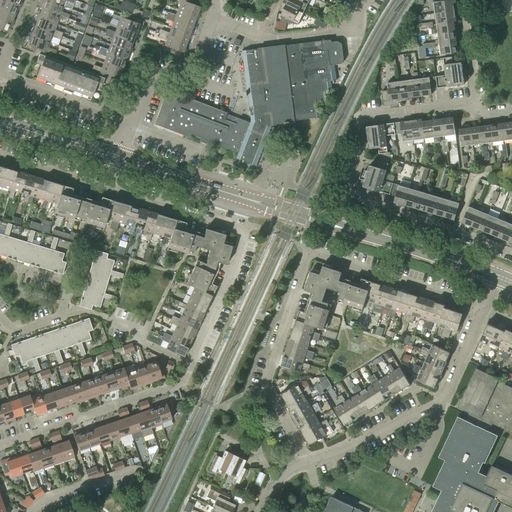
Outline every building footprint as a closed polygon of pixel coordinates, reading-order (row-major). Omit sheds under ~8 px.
[(18,6),(3,0),(0,0),(0,9),(14,15),(18,6)] [(61,12),(63,6),(46,0),(44,0),(42,9),(68,19),(70,15),(61,12)] [(181,0),(178,10),(196,16),(200,7),(187,2),(188,0),(181,0)] [(303,13),(308,4),(298,0),(287,0),(286,5),(303,13)] [(433,2),(435,14),(454,11),(453,0),(440,0),(441,1),(433,2)] [(126,12),(133,13),(135,5),(128,4),(126,12)] [(94,8),(91,14),(98,17),(102,7),(95,5),(94,8)] [(298,25),(303,13),(286,5),(281,15),(280,22),(298,25)] [(14,15),(0,9),(0,19),(10,24),(14,15)] [(68,19),(42,9),(38,18),(56,25),(58,19),(67,22),(68,19)] [(193,26),(196,16),(178,10),(176,15),(168,12),(166,16),(193,26)] [(456,22),(454,11),(435,14),(436,24),(454,22),(456,22)] [(329,19),(335,22),(338,15),(332,12),(329,19)] [(119,21),(117,27),(136,34),(139,24),(113,14),(111,18),(119,21)] [(193,26),(166,16),(165,19),(173,22),(171,28),(189,35),(193,26)] [(54,30),(56,25),(38,18),(35,27),(61,37),(63,33),(54,30)] [(10,24),(0,19),(0,30),(6,33),(10,24)] [(324,29),(326,24),(316,20),(314,24),(324,29)] [(81,23),(76,22),(73,27),(83,31),(85,25),(81,23)] [(455,32),(454,22),(436,24),(438,35),(455,32)] [(61,37),(35,27),(32,36),(50,42),(52,37),(60,40),(61,37)] [(132,43),(136,34),(117,27),(115,33),(107,30),(106,33),(132,43)] [(189,35),(171,28),(169,33),(161,30),(160,34),(186,44),(189,35)] [(456,43),(455,32),(438,35),(439,45),(456,43)] [(129,52),(132,43),(106,33),(104,36),(112,39),(110,45),(129,52)] [(183,53),(186,44),(160,34),(158,37),(166,40),(164,46),(183,53)] [(84,44),(89,46),(91,40),(101,43),(102,40),(86,35),(84,44)] [(48,48),(50,42),(32,36),(28,45),(55,55),(56,51),(48,48)] [(327,40),(264,48),(266,69),(245,72),(250,112),(251,121),(250,123),(247,132),(261,138),(267,140),(273,123),(279,122),(290,121),(321,117),(319,103),(329,101),(328,91),(333,91),(332,81),(337,80),(335,65),(343,64),(345,60),(343,44),(340,41),(332,42),(332,40),(327,40)] [(458,53),(456,43),(439,45),(440,55),(458,53)] [(125,61),(129,52),(110,45),(108,51),(100,48),(99,51),(125,61)] [(242,51),(245,72),(266,69),(264,48),(242,51)] [(76,52),(70,50),(67,60),(72,62),(76,52)] [(122,70),(125,61),(99,51),(98,55),(106,58),(104,63),(122,70)] [(446,75),(436,76),(438,88),(464,84),(464,78),(470,77),(468,67),(462,68),(461,62),(453,63),(452,57),(443,58),(446,75)] [(55,84),(61,66),(41,58),(39,61),(42,62),(36,77),(55,84)] [(119,79),(122,70),(104,63),(101,69),(93,66),(92,69),(119,79)] [(73,91),(80,72),(61,66),(55,84),(73,91)] [(100,80),(80,72),(73,91),(91,98),(97,83),(99,84),(100,80)] [(438,88),(436,76),(419,78),(422,96),(432,94),(431,89),(438,88)] [(422,96),(419,78),(409,80),(412,97),(422,96)] [(412,97),(409,80),(398,81),(401,101),(412,100),(412,97)] [(401,101),(398,81),(387,83),(388,90),(382,91),(384,106),(391,105),(390,102),(401,101)] [(228,113),(168,90),(155,124),(190,138),(193,132),(203,136),(204,134),(209,136),(207,141),(227,149),(228,148),(239,153),(247,132),(250,123),(238,118),(236,124),(225,120),(228,113)] [(453,117),(443,119),(445,136),(455,134),(453,117)] [(425,138),(422,121),(422,119),(411,121),(413,140),(425,138)] [(445,136),(443,119),(433,120),(435,137),(445,136)] [(435,137),(433,120),(422,121),(425,138),(435,137)] [(413,140),(411,121),(392,123),(393,135),(402,134),(403,141),(413,140)] [(511,139),(511,132),(511,122),(500,124),(503,141),(511,139)] [(393,135),(392,123),(367,127),(368,133),(361,133),(363,143),(369,142),(370,149),(378,147),(379,154),(387,153),(385,136),(393,135)] [(503,141),(500,124),(490,125),(492,142),(503,141)] [(492,142),(490,125),(480,126),(482,144),(492,142)] [(482,144),(480,126),(469,128),(472,145),(482,144)] [(472,145),(469,128),(459,129),(461,146),(472,145)] [(257,166),(267,140),(261,138),(247,132),(239,153),(237,158),(257,166)] [(363,186),(391,195),(394,183),(383,180),(388,164),(380,161),(378,167),(369,165),(368,171),(362,169),(359,178),(365,180),(363,186)] [(11,190),(16,171),(7,168),(2,187),(11,190)] [(20,193),(25,174),(16,171),(11,190),(9,198),(12,199),(15,191),(20,193)] [(27,203),(35,177),(25,174),(20,193),(26,194),(23,202),(27,203)] [(39,198),(44,179),(35,177),(27,203),(31,204),(33,197),(39,198)] [(46,209),(53,182),(44,179),(39,198),(44,200),(42,208),(46,209)] [(57,204),(62,185),(53,182),(46,209),(49,210),(51,202),(57,204)] [(404,205),(409,188),(400,185),(394,183),(391,195),(395,196),(393,204),(404,207),(405,205),(404,205)] [(80,217),(84,201),(70,197),(71,194),(73,195),(76,187),(73,186),(72,188),(62,185),(57,204),(54,212),(74,218),(74,216),(80,217)] [(414,208),(419,191),(409,188),(404,205),(405,205),(414,208)] [(424,211),(429,194),(419,191),(414,208),(424,211)] [(434,214),(439,197),(429,194),(424,211),(434,214)] [(103,227),(111,200),(102,197),(102,196),(99,195),(97,202),(100,203),(99,206),(84,201),(80,217),(85,219),(84,222),(103,227)] [(444,217),(449,200),(439,197),(434,214),(444,217)] [(113,229),(120,203),(111,200),(106,219),(111,220),(109,228),(113,229)] [(459,203),(449,200),(444,217),(454,220),(459,203)] [(124,224),(130,206),(120,203),(113,229),(116,230),(119,223),(124,224)] [(131,235),(139,208),(130,206),(124,224),(130,226),(128,234),(131,235)] [(472,226),(478,210),(469,206),(462,222),(472,226)] [(143,230),(148,211),(139,208),(131,235),(135,236),(137,228),(143,230)] [(481,230),(488,214),(478,210),(472,226),(481,230)] [(152,233),(157,214),(148,211),(143,230),(148,232),(146,239),(149,240),(152,233)] [(161,235),(166,217),(157,214),(152,233),(161,235)] [(491,234),(497,218),(488,214),(481,230),(491,234)] [(170,238),(175,220),(166,217),(161,235),(170,238)] [(500,238),(507,222),(497,218),(491,234),(500,238)] [(200,247),(203,237),(183,231),(184,228),(187,229),(189,222),(186,221),(185,223),(175,220),(170,238),(167,247),(187,253),(188,250),(193,252),(195,246),(200,247)] [(510,242),(511,237),(511,224),(507,222),(500,238),(510,242)] [(50,227),(40,224),(38,230),(48,233),(50,227)] [(0,255),(1,255),(6,236),(8,236),(10,231),(6,229),(4,235),(0,233),(0,255)] [(206,229),(203,237),(200,247),(209,250),(206,259),(217,262),(226,264),(231,246),(222,243),(225,234),(206,229)] [(70,231),(69,234),(68,239),(76,241),(78,233),(70,231)] [(12,259),(17,239),(8,236),(6,236),(1,255),(12,259)] [(33,238),(28,236),(27,242),(29,243),(23,262),(35,266),(40,246),(31,243),(33,238)] [(27,242),(17,239),(12,259),(23,262),(29,243),(27,242)] [(56,244),(52,243),(50,249),(40,246),(35,266),(46,269),(52,249),(54,250),(56,244)] [(64,253),(54,250),(52,249),(46,269),(62,274),(66,262),(61,261),(64,253)] [(108,254),(96,250),(91,266),(110,272),(111,270),(114,260),(107,258),(108,254)] [(208,282),(217,262),(206,259),(205,264),(199,261),(197,266),(194,265),(186,284),(194,287),(212,296),(216,286),(217,287),(219,284),(212,281),(210,283),(208,282)] [(110,272),(91,266),(87,278),(107,284),(110,275),(116,276),(117,272),(111,270),(110,272)] [(336,291),(339,281),(342,272),(322,266),(319,275),(310,272),(305,290),(314,293),(324,296),(326,288),(336,291)] [(365,300),(371,282),(361,279),(362,277),(359,276),(356,284),(359,284),(358,287),(339,281),(336,291),(340,292),(338,299),(344,300),(343,303),(363,309),(365,300)] [(107,284),(87,278),(84,289),(103,295),(103,297),(109,299),(110,295),(104,293),(107,284)] [(372,311),(380,285),(371,282),(365,300),(371,302),(368,310),(372,311)] [(384,306),(390,287),(380,285),(372,311),(375,312),(378,304),(384,306)] [(212,296),(194,287),(190,296),(208,304),(212,296)] [(390,316),(399,290),(390,287),(384,306),(389,308),(387,315),(390,316)] [(100,307),(103,297),(103,295),(84,289),(79,306),(91,309),(92,305),(100,307)] [(402,312),(408,293),(399,290),(390,316),(394,318),(396,310),(402,312)] [(322,301),(324,296),(314,293),(307,313),(305,312),(306,309),(298,307),(297,310),(299,311),(295,320),(314,326),(323,329),(329,310),(326,309),(328,303),(322,301)] [(409,322),(417,296),(408,293),(402,312),(407,314),(405,321),(409,322)] [(208,304),(190,296),(186,304),(204,313),(208,304)] [(420,318),(426,299),(417,296),(409,322),(412,323),(415,316),(420,318)] [(204,313),(186,304),(175,299),(173,303),(184,308),(182,314),(200,322),(204,313)] [(427,328),(435,302),(426,299),(420,318),(426,319),(423,327),(427,328)] [(444,307),(445,305),(435,302),(427,328),(430,329),(433,322),(438,323),(439,324),(444,307)] [(445,337),(453,310),(444,307),(439,324),(438,323),(438,326),(444,328),(441,335),(445,337)] [(463,313),(453,310),(445,337),(448,338),(450,330),(457,332),(463,313)] [(200,322),(182,314),(179,319),(172,316),(170,319),(196,330),(200,322)] [(89,318),(72,324),(79,343),(76,344),(78,350),(83,348),(81,342),(91,339),(88,330),(92,329),(89,318)] [(196,330),(170,319),(169,322),(176,325),(174,331),(192,339),(196,330)] [(312,332),(314,326),(295,320),(292,330),(319,338),(320,334),(312,332)] [(484,353),(496,327),(487,323),(479,341),(484,344),(481,351),(484,353)] [(79,343),(72,324),(60,328),(67,347),(76,344),(79,343)] [(505,331),(496,327),(484,353),(488,354),(491,347),(497,349),(498,347),(505,332),(505,331)] [(60,328),(49,332),(56,351),(58,350),(67,347),(60,328)] [(498,347),(503,349),(500,357),(503,358),(511,339),(511,331),(506,329),(505,331),(505,332),(498,347)] [(319,338),(292,330),(290,339),(308,345),(310,339),(318,341),(319,338)] [(192,339),(174,331),(171,336),(164,333),(162,336),(188,348),(192,339)] [(49,332),(38,336),(44,355),(53,352),(55,358),(60,356),(58,350),(56,351),(49,332)] [(38,336),(26,339),(33,359),(31,360),(33,364),(33,366),(37,364),(35,358),(44,355),(38,336)] [(188,348),(162,336),(161,340),(168,343),(165,349),(183,357),(188,348)] [(33,359),(26,339),(10,345),(15,357),(18,356),(21,363),(27,361),(31,360),(33,359)] [(306,350),(308,345),(290,339),(287,348),(313,356),(314,353),(306,350)] [(511,353),(511,339),(503,358),(507,360),(510,352),(511,353)] [(422,347),(421,350),(446,361),(450,352),(432,344),(430,350),(422,347)] [(313,356),(287,348),(284,357),(302,363),(304,357),(312,360),(313,356)] [(442,370),(446,361),(421,350),(419,354),(427,357),(424,362),(442,370)] [(310,365),(302,363),(284,357),(281,367),(299,372),(301,367),(309,369),(310,365)] [(156,362),(145,365),(151,383),(164,378),(163,374),(160,374),(156,362)] [(438,379),(442,370),(424,362),(422,368),(414,365),(413,368),(438,379)] [(388,366),(390,370),(402,389),(410,384),(400,367),(395,371),(391,364),(388,366)] [(151,383),(145,365),(135,369),(141,386),(151,383)] [(124,372),(125,372),(123,368),(113,371),(119,389),(128,385),(129,385),(124,372)] [(434,388),(438,379),(413,368),(412,371),(419,374),(416,380),(434,388)] [(506,382),(476,368),(458,407),(469,412),(466,420),(458,416),(439,457),(445,460),(433,486),(442,490),(431,511),(494,511),(499,501),(511,507),(511,474),(511,475),(492,465),(487,476),(479,472),(483,462),(485,463),(498,435),(489,431),(493,423),(511,432),(511,387),(505,384),(506,382)] [(135,369),(125,372),(124,372),(129,385),(128,385),(130,390),(141,386),(135,369)] [(402,389),(390,370),(387,372),(388,375),(383,378),(394,395),(402,389)] [(119,389),(113,371),(102,375),(108,392),(119,389)] [(394,395),(383,378),(379,381),(374,374),(371,377),(386,400),(394,395)] [(108,392),(102,375),(92,378),(98,396),(108,392)] [(320,377),(322,382),(316,384),(319,391),(331,387),(327,375),(320,377)] [(386,400),(371,377),(368,378),(372,385),(367,388),(378,405),(386,400)] [(98,396),(92,378),(81,382),(87,399),(98,396)] [(81,382),(72,385),(77,401),(76,401),(77,403),(87,399),(81,382)] [(72,385),(71,383),(60,386),(66,404),(76,401),(77,401),(72,385)] [(285,403),(310,389),(308,386),(301,390),(298,384),(281,394),(285,403)] [(378,405),(367,388),(362,391),(358,385),(355,387),(369,410),(378,405)] [(66,404),(60,386),(50,390),(56,408),(66,404)] [(369,410),(355,387),(352,389),(356,395),(351,398),(362,415),(369,410)] [(290,411),(307,402),(305,397),(312,393),(310,389),(285,403),(290,411)] [(56,408),(50,390),(39,394),(45,411),(56,408)] [(29,397),(30,397),(29,392),(17,396),(23,414),(34,410),(29,397)] [(45,411),(39,394),(30,397),(29,397),(34,410),(35,415),(45,411)] [(362,415),(351,398),(346,401),(342,395),(339,397),(353,420),(362,415)] [(23,414),(17,396),(7,400),(8,402),(13,417),(14,417),(23,414)] [(353,420),(339,397),(335,399),(339,406),(334,409),(344,426),(353,420)] [(170,400),(154,405),(155,407),(160,422),(161,422),(171,419),(170,414),(174,412),(170,400)] [(8,402),(0,404),(0,411),(4,423),(15,419),(14,417),(13,417),(8,402)] [(295,420),(319,406),(317,403),(310,407),(307,402),(290,411),(295,420)] [(300,428),(317,419),(314,413),(321,409),(319,406),(295,420),(300,428)] [(155,407),(145,411),(151,428),(162,424),(161,422),(160,422),(155,407)] [(152,433),(151,428),(145,411),(134,415),(140,432),(142,437),(152,433)] [(140,432),(134,415),(124,418),(130,435),(140,432)] [(130,435),(124,418),(115,421),(114,421),(120,436),(119,437),(122,444),(132,440),(130,435)] [(114,419),(103,423),(109,440),(119,437),(120,436),(114,421),(115,421),(114,419)] [(304,436),(329,423),(327,420),(320,424),(317,419),(300,428),(304,436)] [(109,440),(103,423),(93,426),(99,444),(109,440)] [(330,426),(329,423),(304,436),(309,445),(326,436),(323,430),(330,426)] [(99,444),(93,426),(83,430),(89,447),(99,444)] [(89,447),(83,430),(72,433),(78,451),(79,451),(89,447)] [(68,440),(57,444),(63,461),(74,457),(68,440)] [(63,461),(57,444),(47,447),(53,465),(63,461)] [(53,465),(47,447),(37,451),(43,468),(53,465)] [(43,468),(37,451),(27,454),(32,469),(33,472),(43,468)] [(227,473),(235,456),(225,451),(221,458),(216,455),(209,470),(214,472),(216,468),(227,473)] [(27,454),(27,452),(16,456),(21,473),(32,469),(27,454)] [(16,456),(0,461),(0,462),(5,476),(10,474),(11,477),(21,473),(16,456)] [(245,461),(235,456),(227,473),(236,478),(234,482),(240,485),(247,470),(241,468),(245,461)] [(99,476),(97,470),(96,467),(85,471),(88,477),(91,479),(99,476)] [(37,484),(34,476),(28,478),(31,487),(37,484)] [(227,501),(230,496),(211,487),(206,497),(215,501),(212,507),(221,511),(231,511),(235,505),(227,501)] [(412,511),(421,494),(414,490),(403,511),(412,511)] [(364,511),(330,496),(322,511),(364,511)] [(26,508),(30,504),(25,500),(21,504),(26,508)]
